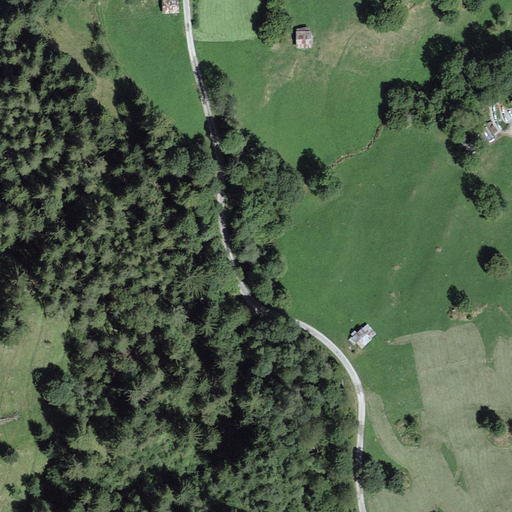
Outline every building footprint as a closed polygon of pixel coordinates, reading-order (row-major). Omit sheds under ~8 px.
[(180,0),(165,0),(164,0),(165,15),(181,14),(180,0)] [(316,30),(299,31),(300,50),(317,49),(316,30)] [(482,153),(474,139),(459,146),(467,160),(482,153)] [(379,337),(369,325),(353,339),(364,351),(379,337)] [(321,433),(304,433),(304,454),(321,454),(321,433)]
